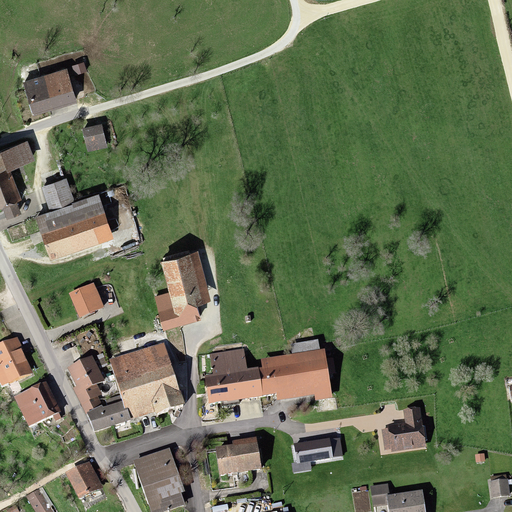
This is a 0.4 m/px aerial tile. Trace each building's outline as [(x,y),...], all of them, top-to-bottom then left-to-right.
[(67,72),(24,84),(32,115),(76,103),(67,72)] [(112,148),(105,124),(89,129),(96,153),(112,148)] [(27,143),(0,152),(0,204),(3,204),(8,217),(19,213),(14,199),(19,198),(8,169),(33,159),(27,143)] [(43,187),(52,212),(73,205),(65,180),(43,187)] [(52,212),(36,218),(49,259),(113,239),(99,197),(73,205),(52,212)] [(196,252),(162,262),(171,293),(175,309),(198,302),(209,299),(196,252)] [(93,289),(72,298),(81,322),(103,313),(93,289)] [(203,319),(198,302),(175,309),(171,293),(156,297),(165,330),(203,319)] [(17,338),(0,346),(0,382),(2,388),(34,373),(17,338)] [(163,349),(111,365),(123,406),(128,422),(156,413),(158,418),(182,411),(163,349)] [(263,374),(266,399),(316,395),(316,405),(331,403),(326,356),(305,358),(304,349),(294,350),(294,359),(262,363),(263,374)] [(206,382),(210,408),(266,399),(263,374),(247,376),(243,352),(210,357),(214,381),(206,382)] [(102,384),(92,361),(68,371),(77,392),(74,393),(84,414),(103,406),(95,387),(102,384)] [(44,382),(15,397),(28,424),(58,409),(44,382)] [(128,422),(123,406),(89,416),(95,437),(129,426),(128,422)] [(406,428),(389,429),(389,433),(383,433),(384,452),(390,451),(391,454),(424,451),(421,413),(405,415),(406,428)] [(215,452),(220,480),(260,473),(255,441),(232,444),(233,449),(215,452)] [(329,443),(294,446),(296,465),(331,462),(329,443)] [(167,452),(135,463),(152,511),(167,511),(186,505),(167,452)] [(91,463),(68,474),(79,498),(101,488),(91,463)] [(504,478),(490,480),(493,501),(507,499),(504,478)] [(52,511),(39,490),(27,496),(36,511),(52,511)] [(424,511),(422,497),(388,501),(389,508),(389,511),(424,511)]
